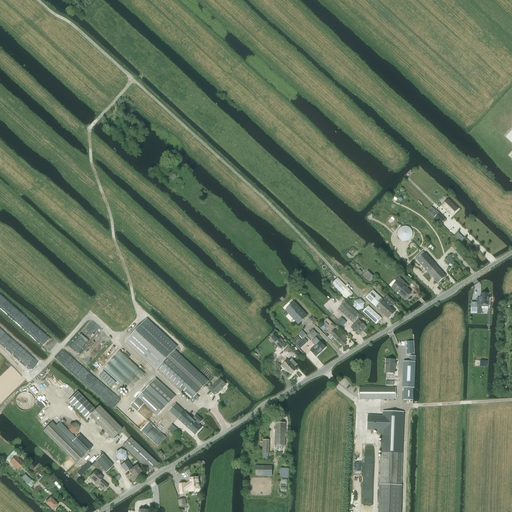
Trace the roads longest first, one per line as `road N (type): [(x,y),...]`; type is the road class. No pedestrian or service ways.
road 1 (tertiary): [(97,511),(511,253)]
road 2 (track): [(389,329),(256,191),(38,0)]
road 3 (track): [(119,342),(140,318),(91,163),(96,121)]
road 4 (track): [(90,314),(29,379),(0,351)]
road 5 (track): [(421,141),(511,234)]
